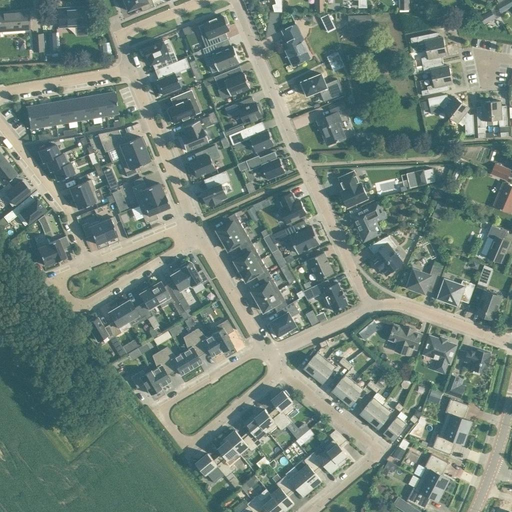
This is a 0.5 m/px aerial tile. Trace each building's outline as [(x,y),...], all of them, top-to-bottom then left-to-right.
[(140,5),(143,11),(155,6),(151,0),(123,0),(128,11),(140,5)] [(260,0),(261,1),(264,0),(275,0),(277,3),(273,4),(275,11),(282,11),(281,0),(260,0)] [(315,0),(316,12),(324,12),(324,0),(315,0)] [(408,0),(399,0),(400,10),(408,10),(409,10),(408,0)] [(499,3),(497,4),(502,12),(511,5),(511,0),(505,0),(504,0),(499,3)] [(60,27),(85,25),(84,9),(74,10),(74,11),(71,11),(70,10),(69,10),(69,8),(58,8),(60,27)] [(27,10),(13,11),(13,14),(0,14),(0,31),(29,29),(27,10)] [(491,10),(480,17),(484,25),(496,18),(491,10)] [(229,30),(226,24),(228,23),(226,16),(224,17),(223,16),(204,24),(209,35),(203,38),(207,47),(224,40),(228,39),(225,32),(229,30)] [(290,55),(288,56),(293,66),(311,58),(301,36),(302,35),(297,24),(282,31),(288,42),(285,43),(290,55)] [(45,33),(46,53),(60,52),(58,32),(45,33)] [(426,43),(427,50),(445,46),(443,37),(438,38),(437,32),(411,38),(412,42),(418,41),(419,44),(426,43)] [(32,34),(33,52),(44,51),(43,33),(32,34)] [(162,40),(142,49),(146,59),(147,59),(150,65),(152,64),(154,70),(175,62),(171,54),(168,55),(162,40)] [(240,62),(234,46),(227,49),(224,40),(207,47),(203,49),(208,61),(214,58),(219,71),(240,62)] [(447,55),(445,46),(427,50),(428,56),(422,58),(423,65),(443,61),(442,56),(447,55)] [(100,50),(86,51),(87,59),(101,58),(100,50)] [(200,50),(192,53),(195,59),(202,56),(200,50)] [(175,62),(154,70),(158,79),(156,80),(163,95),(180,88),(174,73),(189,67),(185,57),(175,62)] [(194,60),(188,62),(192,70),(197,67),(194,60)] [(449,65),(444,66),(443,61),(423,65),(425,73),(431,72),(433,78),(451,74),(449,65)] [(235,68),(215,77),(217,82),(220,89),(223,98),(231,95),(232,96),(250,88),(244,72),(243,73),(238,75),(235,68)] [(449,90),(448,84),(453,83),(451,74),(433,78),(434,84),(427,86),(428,89),(422,91),(423,95),(449,90)] [(303,86),(301,86),(304,92),(305,91),(308,98),(321,93),(322,97),(323,97),(325,103),(325,104),(345,96),(339,81),(327,86),(323,76),(302,84),(303,86)] [(175,105),(169,107),(173,115),(171,116),(174,123),(176,122),(176,123),(196,115),(191,104),(197,101),(192,89),(172,98),(175,105)] [(102,94),(105,116),(118,113),(114,92),(102,94)] [(93,118),(105,116),(102,94),(89,96),(93,118)] [(462,102),(455,96),(452,100),(448,97),(447,94),(428,98),(430,107),(439,105),(445,109),(443,111),(451,117),(462,102)] [(77,98),(80,120),(93,118),(89,96),(77,98)] [(252,97),(226,108),(230,117),(240,113),(244,124),(263,117),(263,115),(264,115),(259,103),(257,103),(257,101),(254,102),(252,97)] [(68,122),(80,120),(77,98),(64,101),(68,122)] [(64,101),(52,103),(55,124),(68,122),(64,101)] [(342,101),(340,102),(333,105),(329,106),(332,113),(341,109),(345,107),(342,101)] [(493,120),(492,101),(482,102),(483,107),(477,107),(478,127),(486,127),(486,120),(493,120)] [(501,106),(501,101),(492,101),(493,120),(499,120),(500,126),(508,125),(507,105),(501,106)] [(469,108),(462,102),(451,117),(458,122),(460,120),(465,125),(466,134),(474,134),(473,114),(470,115),(466,112),(469,108)] [(43,126),(55,124),(52,103),(39,105),(43,126)] [(27,107),(30,129),(43,126),(39,105),(27,107)] [(213,111),(208,114),(209,115),(212,124),(217,121),(213,111)] [(318,121),(321,130),(328,145),(337,141),(339,141),(339,140),(346,137),(339,120),(341,119),(338,112),(318,121)] [(186,134),(180,137),(185,150),(208,141),(202,128),(201,128),(198,120),(183,127),(186,134)] [(232,134),(229,135),(233,145),(250,138),(256,152),(275,145),(268,129),(266,130),(263,122),(232,134)] [(124,135),(121,137),(118,130),(98,134),(105,151),(115,146),(121,159),(145,148),(144,147),(146,146),(143,138),(141,139),(140,136),(127,141),(124,135)] [(354,136),(349,138),(352,145),(358,143),(354,136)] [(226,138),(221,140),(224,148),(229,146),(226,138)] [(43,162),(46,161),(53,158),(53,156),(59,153),(55,144),(38,151),(43,162)] [(197,159),(190,162),(197,177),(216,169),(212,160),(221,157),(216,144),(194,153),(197,159)] [(121,159),(128,177),(139,172),(137,166),(150,161),(145,148),(121,159)] [(53,158),(46,161),(50,171),(53,170),(60,167),(60,166),(67,163),(69,162),(64,151),(62,152),(59,153),(53,156),(53,158)] [(260,158),(259,155),(238,164),(240,170),(249,167),(250,170),(262,165),(268,180),(286,173),(280,157),(278,158),(275,152),(260,158)] [(0,172),(10,165),(3,156),(0,158),(0,172)] [(60,167),(53,170),(57,180),(74,173),(70,161),(67,163),(60,166),(60,167)] [(511,169),(495,162),(491,173),(507,180),(511,169)] [(10,165),(0,172),(0,180),(3,184),(17,173),(10,165)] [(111,168),(103,171),(107,179),(110,188),(118,185),(114,176),(111,168)] [(433,168),(424,170),(424,169),(415,171),(418,186),(436,181),(433,168)] [(456,168),(452,177),(457,179),(461,170),(456,168)] [(209,188),(202,191),(207,205),(210,204),(210,206),(219,202),(218,201),(227,197),(222,184),(231,181),(227,171),(205,179),(209,188)] [(345,190),(341,191),(344,199),(344,200),(346,205),(347,205),(348,207),(368,198),(361,182),(360,183),(355,171),(339,178),(345,190)] [(69,188),(74,199),(91,191),(95,190),(91,179),(69,188)] [(0,189),(0,197),(3,195),(12,206),(30,191),(21,180),(12,187),(9,183),(0,189)] [(446,181),(434,184),(435,193),(441,194),(446,181)] [(132,187),(139,204),(138,205),(139,205),(165,195),(164,194),(159,183),(146,188),(144,182),(132,187)] [(511,186),(503,182),(494,206),(500,208),(500,209),(502,210),(502,209),(509,212),(511,204),(511,186)] [(91,191),(74,199),(78,209),(96,201),(98,201),(94,190),(91,191)] [(120,192),(113,195),(115,200),(122,197),(120,192)] [(280,209),(287,223),(307,214),(300,200),(296,202),(291,192),(279,198),(283,208),(280,209)] [(170,207),(165,195),(139,205),(146,223),(158,219),(156,213),(170,207)] [(23,201),(4,216),(8,222),(17,215),(24,225),(45,209),(37,198),(35,200),(27,206),(23,201)] [(267,198),(253,205),(257,211),(263,208),(270,205),(267,198)] [(362,232),(366,240),(383,231),(379,222),(387,217),(380,201),(363,210),(363,212),(353,217),(360,231),(362,232)] [(438,201),(436,206),(443,209),(445,204),(438,201)] [(244,228),(235,213),(224,220),(227,225),(217,230),(223,240),(244,228)] [(257,213),(251,217),(254,222),(260,218),(257,213)] [(42,215),(37,219),(40,223),(45,219),(42,215)] [(117,236),(112,224),(116,222),(114,217),(100,222),(99,223),(106,240),(117,236)] [(89,224),(88,222),(81,225),(86,237),(92,234),(96,244),(106,240),(99,223),(100,222),(99,220),(89,224)] [(297,233),(294,225),(271,235),(276,244),(291,237),(299,253),(320,243),(312,226),(297,233)] [(486,256),(492,259),(502,263),(507,249),(508,250),(511,242),(503,239),(506,232),(492,226),(487,235),(494,238),(486,256)] [(244,228),(223,240),(229,250),(238,244),(242,250),(252,244),(244,228)] [(389,236),(377,242),(369,247),(374,254),(371,256),(376,263),(375,263),(376,264),(377,264),(380,267),(379,268),(380,269),(381,268),(387,276),(404,262),(393,248),(396,246),(389,236)] [(12,239),(11,240),(15,245),(16,244),(19,242),(15,237),(12,239)] [(48,243),(47,239),(36,244),(45,265),(54,261),(54,262),(56,261),(48,243)] [(48,243),(56,261),(66,257),(58,239),(48,243)] [(245,255),(235,261),(241,271),(261,259),(252,244),(242,250),(245,255)] [(324,252),(304,262),(308,271),(313,269),(318,280),(334,273),(324,252)] [(283,258),(277,262),(281,268),(287,264),(286,264),(283,258)] [(261,259),(241,271),(246,281),(256,275),(260,281),(270,274),(261,259)] [(473,261),(471,267),(478,269),(480,263),(473,261)] [(180,268),(180,269),(189,285),(191,288),(202,282),(203,284),(208,280),(202,269),(197,272),(194,268),(190,262),(187,264),(186,262),(180,266),(181,267),(180,268)] [(434,264),(431,273),(414,267),(407,287),(425,293),(427,290),(434,292),(443,268),(434,264)] [(210,266),(204,268),(209,280),(215,278),(210,266)] [(189,285),(180,269),(179,268),(173,271),(174,273),(170,275),(179,291),(189,285)] [(263,286),(253,292),(258,302),(279,290),(270,274),(260,281),(263,286)] [(446,277),(442,288),(439,298),(441,299),(440,300),(446,302),(446,300),(457,304),(460,298),(462,299),(462,301),(469,303),(475,284),(463,280),(462,283),(446,277)] [(331,286),(328,279),(303,291),(305,295),(308,300),(325,292),(334,311),(348,304),(338,282),(331,286)] [(168,284),(163,287),(160,281),(156,283),(155,282),(149,285),(150,287),(159,303),(168,297),(172,304),(178,300),(168,284)] [(487,287),(478,284),(470,307),(478,309),(477,313),(485,316),(484,318),(491,320),(491,319),(494,319),(495,317),(496,318),(498,311),(497,310),(502,297),(486,291),(487,287)] [(139,305),(143,312),(145,316),(147,318),(152,315),(149,309),(159,303),(150,287),(149,288),(148,286),(142,290),(143,291),(139,293),(144,302),(139,305)] [(279,290),(258,302),(264,312),(274,306),(277,311),(287,305),(279,290)] [(302,290),(297,293),(300,298),(305,295),(303,291),(302,290)] [(139,305),(134,308),(129,300),(125,302),(124,300),(119,304),(119,305),(119,306),(128,321),(138,315),(140,319),(145,316),(143,312),(139,305)] [(214,302),(203,309),(207,315),(218,308),(214,302)] [(281,317),(271,322),(274,328),(272,329),(276,336),(278,335),(278,336),(280,335),(281,336),(288,333),(286,330),(296,325),(291,317),(299,313),(293,302),(277,311),(281,317)] [(118,327),(128,321),(119,306),(118,306),(117,305),(111,308),(112,310),(108,312),(114,321),(109,324),(115,335),(121,332),(118,327)] [(189,308),(184,310),(188,317),(193,315),(189,308)] [(188,317),(184,310),(180,313),(184,320),(188,317)] [(115,335),(109,324),(104,327),(101,323),(97,317),(94,319),(93,318),(87,321),(88,323),(87,323),(97,341),(107,335),(110,339),(115,335)] [(229,338),(227,334),(233,330),(227,319),(215,326),(218,330),(212,334),(212,335),(222,350),(222,351),(223,350),(224,352),(230,349),(229,347),(233,345),(229,339),(229,338)] [(373,320),(357,334),(363,341),(379,327),(373,320)] [(404,325),(404,327),(394,324),(389,339),(397,342),(395,350),(408,355),(410,348),(417,350),(422,334),(416,331),(416,329),(409,327),(404,325)] [(158,326),(153,329),(157,336),(162,333),(158,326)] [(212,356),(222,350),(212,335),(207,338),(198,328),(190,332),(203,354),(208,351),(212,356)] [(157,336),(153,329),(149,331),(153,338),(157,336)] [(198,357),(203,354),(190,332),(183,337),(188,349),(182,353),(191,369),(201,362),(198,357)] [(135,353),(151,344),(145,334),(129,343),(135,353)] [(425,358),(429,360),(432,357),(439,359),(435,369),(445,373),(449,363),(450,363),(457,345),(446,341),(447,339),(441,337),(440,339),(430,336),(424,354),(425,354),(425,358)] [(133,350),(128,342),(122,346),(126,353),(133,350)] [(181,375),(191,369),(182,353),(176,357),(167,346),(159,351),(172,372),(177,369),(181,375)] [(480,372),(485,373),(487,366),(488,367),(491,356),(490,355),(491,353),(478,349),(477,352),(468,350),(465,360),(474,363),(473,370),(475,370),(474,373),(480,374),(480,372)] [(167,375),(172,372),(159,351),(152,355),(157,368),(151,371),(160,387),(170,381),(167,375)] [(314,375),(327,359),(318,351),(305,367),(314,375)] [(344,366),(348,362),(343,357),(339,362),(344,366)] [(327,359),(314,375),(323,382),(336,366),(327,359)] [(348,362),(344,366),(350,370),(353,366),(348,362)] [(161,388),(160,387),(151,371),(151,370),(145,374),(142,370),(130,376),(137,388),(144,384),(146,388),(150,394),(154,392),(155,393),(160,390),(159,388),(161,388)] [(444,392),(461,398),(464,389),(457,387),(460,377),(455,375),(452,374),(451,373),(444,392)] [(333,390),(342,397),(355,381),(346,374),(333,390)] [(383,388),(386,384),(378,376),(375,380),(383,388)] [(413,385),(417,380),(411,376),(407,380),(413,385)] [(372,388),(376,384),(371,380),(367,384),(372,388)] [(355,381),(342,397),(351,405),(364,389),(355,381)] [(376,384),(372,388),(378,393),(381,388),(376,384)] [(277,415),(287,426),(292,422),(286,415),(295,407),(292,403),(293,401),(284,390),(273,399),(282,411),(277,415)] [(442,395),(431,392),(427,401),(439,403),(442,395)] [(361,413),(370,420),(383,404),(374,397),(361,413)] [(449,413),(445,424),(468,432),(472,421),(464,418),(469,405),(451,398),(446,412),(449,413)] [(399,403),(395,407),(401,412),(404,407),(399,403)] [(383,404),(370,420),(379,428),(392,412),(383,404)] [(265,410),(256,417),(268,431),(270,433),(278,426),(282,431),(287,426),(277,415),(273,418),(265,410)] [(268,431),(256,417),(254,415),(245,423),(252,431),(248,435),(255,444),(257,447),(263,443),(259,439),(268,431)] [(410,419),(416,424),(419,420),(414,415),(410,419)] [(397,416),(385,432),(394,440),(407,424),(397,416)] [(418,422),(409,433),(421,437),(428,418),(421,416),(418,422)] [(313,419),(307,423),(311,428),(316,424),(313,419)] [(468,432),(445,424),(441,435),(437,434),(432,448),(451,454),(455,441),(463,444),(468,432)] [(315,435),(321,431),(317,425),(311,429),(315,435)] [(255,444),(248,435),(243,439),(236,430),(227,437),(241,454),(249,447),(252,451),(257,447),(255,444)] [(333,439),(324,446),(325,448),(340,465),(346,460),(344,457),(347,454),(340,445),(347,439),(336,430),(330,434),(333,439)] [(241,454),(227,437),(221,442),(223,445),(219,448),(227,457),(222,461),(232,472),(237,468),(233,463),(242,456),(241,454)] [(296,451),(305,443),(300,438),(291,446),(296,451)] [(410,444),(403,440),(399,447),(393,457),(400,461),(410,444)] [(314,451),(309,456),(312,459),(319,467),(323,463),(331,472),(338,466),(340,465),(325,448),(324,449),(317,455),(314,451)] [(208,453),(197,462),(206,473),(208,472),(214,479),(216,481),(225,474),(230,480),(235,476),(232,472),(222,461),(217,464),(214,460),(208,453)] [(428,468),(423,478),(444,490),(450,479),(442,475),(449,462),(431,453),(425,466),(428,468)] [(298,471),(306,479),(312,488),(322,480),(314,471),(319,467),(312,459),(309,456),(304,460),(307,463),(298,471)] [(466,458),(457,459),(458,473),(467,472),(466,458)] [(264,469),(269,465),(264,460),(260,464),(264,469)] [(399,467),(386,462),(382,474),(388,477),(390,471),(395,472),(399,467)] [(287,474),(282,479),(291,490),(296,486),(303,495),(312,488),(306,479),(298,471),(290,478),(287,474)] [(276,500),(283,509),(284,511),(294,503),(287,494),(291,490),(282,479),(277,474),(273,477),(277,483),(279,486),(271,493),(270,494),(276,500)] [(438,501),(444,490),(423,478),(417,489),(414,487),(407,500),(424,509),(431,497),(438,501)] [(243,486),(241,487),(243,488),(246,492),(250,488),(246,483),(243,486)] [(257,495),(252,499),(255,503),(262,511),(266,507),(270,511),(278,511),(283,509),(276,500),(270,494),(271,493),(267,488),(258,496),(257,495)] [(422,511),(399,496),(393,504),(405,511),(422,511)] [(260,511),(262,511),(255,503),(252,499),(247,504),(249,506),(241,511),(260,511)]
